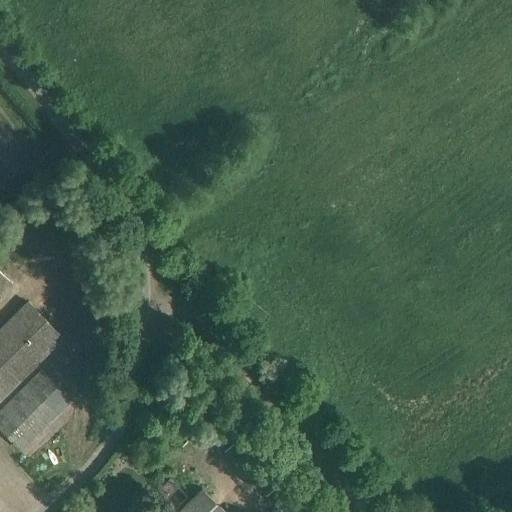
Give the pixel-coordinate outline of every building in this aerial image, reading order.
[(0,271),(0,294),(12,283),(0,271)] [(28,301),(14,315),(0,328),(0,398),(63,336),(28,301)] [(41,370),(0,410),(0,427),(21,448),(70,399),(41,370)] [(274,451),(250,475),(266,492),(271,487),(289,470),(291,468),(274,451)] [(225,511),(201,488),(176,511),(225,511)]
